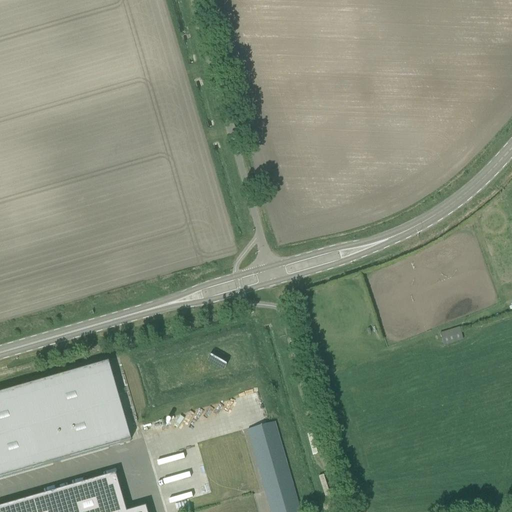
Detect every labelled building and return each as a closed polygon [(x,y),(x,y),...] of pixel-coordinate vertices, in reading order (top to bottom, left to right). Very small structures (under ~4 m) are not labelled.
[(440,334),(444,347),(464,340),(460,327),(440,334)] [(0,479),(130,442),(107,364),(0,394),(0,479)] [(233,411),(247,399),(245,396),(230,407),(233,411)] [(300,511),(275,423),(247,431),(269,511),(300,511)] [(161,463),(184,456),(182,450),(159,457),(161,463)] [(166,476),(166,481),(191,478),(190,472),(166,476)] [(125,511),(115,475),(0,508),(0,511),(146,511),(145,508),(130,511),(125,511)]
